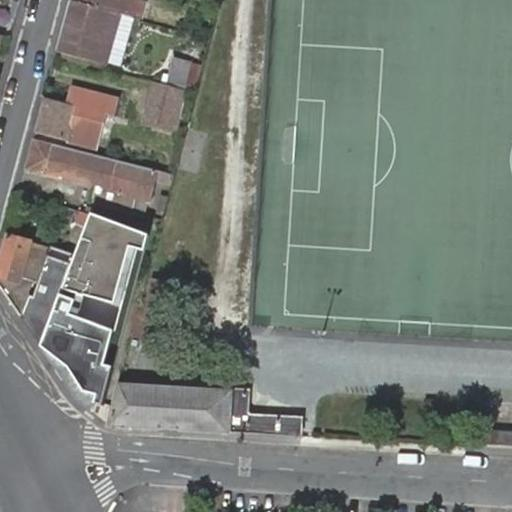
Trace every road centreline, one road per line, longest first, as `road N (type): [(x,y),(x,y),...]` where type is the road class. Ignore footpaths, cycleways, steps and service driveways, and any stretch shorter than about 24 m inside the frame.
road 1 (residential): [(511,483),(199,459)]
road 2 (residential): [(48,0),(0,182)]
road 3 (residential): [(199,459),(94,447),(47,458)]
road 4 (unclassified): [(93,511),(118,482),(199,459)]
